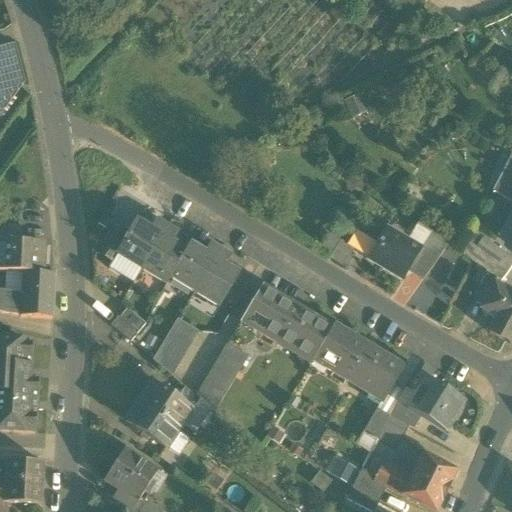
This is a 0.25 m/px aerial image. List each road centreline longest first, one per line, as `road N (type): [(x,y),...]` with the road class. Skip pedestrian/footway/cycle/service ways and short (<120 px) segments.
road 1 (residential): [(54,125),(77,126),(511,390)]
road 2 (secondary): [(63,511),(78,244),(54,125)]
road 3 (secondary): [(54,125),(29,0)]
road 4 (residential): [(465,511),(511,394)]
